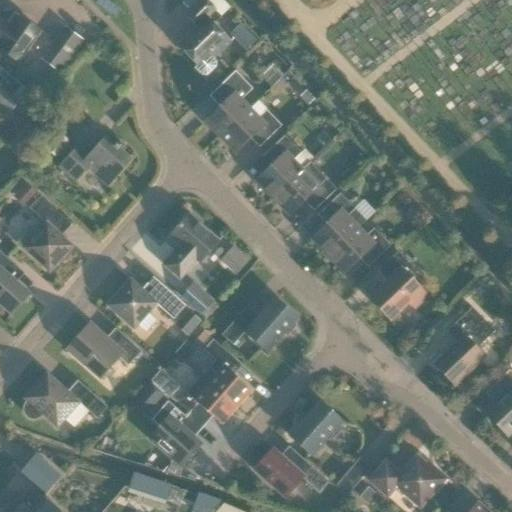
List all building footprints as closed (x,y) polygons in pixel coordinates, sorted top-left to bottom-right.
[(196,26),(177,44),(196,65),(194,67),(201,75),(205,76),(216,66),(215,61),(212,58),(230,41),(213,24),(221,17),(214,10),(215,9),(206,0),(200,0),(185,14),(196,26)] [(0,17),(0,48),(17,61),(40,31),(21,17),(20,19),(13,13),(6,22),(0,17)] [(233,21),(226,27),(232,33),(230,35),(246,52),(257,42),(241,24),(240,25),(233,21)] [(64,26),(40,59),(59,73),(83,40),(64,26)] [(219,106),(204,121),(219,137),(249,109),(240,100),(251,89),(234,71),(209,96),(219,106)] [(275,74),(267,81),(273,87),(280,80),(275,74)] [(0,106),(17,118),(25,106),(13,97),(21,86),(7,75),(4,79),(0,75),(0,106)] [(306,91),(300,97),(308,106),(314,100),(306,91)] [(249,109),(219,137),(235,153),(250,138),(258,147),(280,126),(265,110),(258,118),(249,109)] [(58,132),(44,147),(56,158),(70,143),(58,132)] [(75,147),(58,166),(76,182),(88,169),(108,187),(131,160),(104,136),(86,156),(75,147)] [(270,166),(255,180),(272,197),(301,169),(292,160),(300,153),(284,136),(262,157),(270,166)] [(301,169),(272,197),(288,215),(303,201),(313,211),(335,189),(325,179),(309,162),(301,169)] [(25,183),(13,197),(24,207),(37,194),(25,183)] [(325,223),(310,238),(327,255),(356,227),(364,220),(354,209),(339,194),(317,215),(325,223)] [(30,230),(18,244),(23,248),(48,271),(71,245),(54,230),(65,218),(40,196),(28,208),(45,223),(35,235),(30,230)] [(181,247),(164,266),(179,279),(195,261),(198,263),(218,241),(188,214),(168,236),(181,247)] [(356,227),(327,255),(344,273),(359,258),(367,267),(389,246),(373,229),(365,236),(356,227)] [(233,245),(219,262),(236,276),(250,259),(233,245)] [(0,304),(11,314),(28,294),(9,277),(18,267),(0,251),(0,304)] [(388,281),(369,299),(389,320),(408,302),(413,308),(427,295),(407,273),(413,267),(398,251),(378,270),(388,281)] [(130,280),(107,305),(133,328),(155,303),(173,319),(185,305),(158,281),(146,294),(130,280)] [(192,282),(179,296),(201,316),(215,301),(192,282)] [(248,306),(222,335),(232,344),(243,332),(267,352),(282,335),(287,335),(295,326),(294,321),(297,318),(274,297),(258,315),(248,306)] [(457,343),(434,365),(453,384),(483,355),(476,348),(494,331),(471,307),(446,332),(457,343)] [(188,310),(175,325),(188,337),(201,322),(188,310)] [(90,324),(68,349),(98,377),(117,356),(127,365),(140,350),(122,335),(113,345),(90,324)] [(199,327),(192,334),(203,343),(209,336),(199,327)] [(212,339),(203,350),(214,360),(208,367),(208,368),(215,374),(207,383),(235,407),(249,390),(227,370),(236,360),(212,339)] [(208,368),(201,377),(207,383),(215,374),(208,368)] [(496,401),(484,412),(507,436),(511,431),(511,373),(508,370),(488,389),(496,397),(496,401)] [(157,387),(167,376),(161,371),(151,381),(157,387)] [(24,407),(24,408),(24,410),(24,411),(25,413),(26,414),(27,415),(28,416),(29,417),(31,417),(32,418),(34,417),(36,417),(37,416),(38,415),(39,414),(40,413),(41,413),(56,427),(64,418),(74,427),(89,412),(96,418),(107,406),(83,385),(73,397),(46,373),(24,398),(27,401),(26,402),(25,404),(24,405),(24,407)] [(179,387),(170,397),(189,414),(198,404),(220,423),(235,407),(207,383),(201,377),(186,394),(179,387)] [(151,384),(140,396),(152,407),(163,395),(151,384)] [(161,426),(150,438),(180,464),(198,444),(178,426),(185,417),(167,401),(159,410),(161,412),(154,421),(161,426)] [(319,401),(288,435),(311,456),(327,439),(331,439),(339,430),(339,425),(342,422),(319,401)] [(271,449),(253,468),(285,497),(302,478),(318,492),(328,481),(288,447),(280,456),(271,449)] [(27,464),(20,472),(35,484),(42,476),(53,486),(61,477),(35,455),(27,464)] [(384,461),(367,480),(386,497),(395,487),(419,508),(432,492),(434,494),(447,479),(426,461),(424,463),(415,455),(399,474),(384,461)] [(172,463),(162,473),(179,479),(181,471),(172,463)] [(134,475),(130,490),(152,498),(157,482),(134,475)] [(343,477),(336,486),(347,496),(355,487),(343,477)] [(21,500),(14,508),(18,511),(58,511),(41,496),(30,508),(21,500)] [(198,496),(192,511),(212,511),(221,503),(198,496)] [(486,511),(476,502),(467,511),(486,511)]
